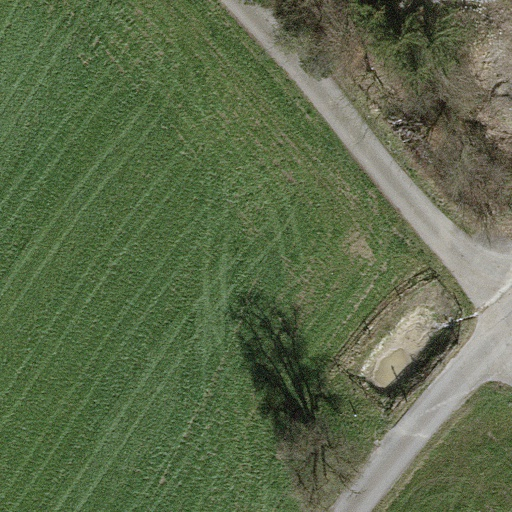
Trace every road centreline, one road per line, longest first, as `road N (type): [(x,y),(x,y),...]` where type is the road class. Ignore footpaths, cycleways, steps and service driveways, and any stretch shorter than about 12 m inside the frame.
road 1 (track): [(237,0),(501,330)]
road 2 (track): [(501,330),(353,511)]
